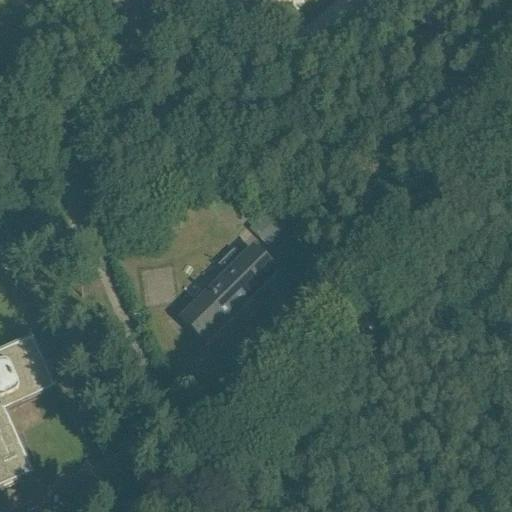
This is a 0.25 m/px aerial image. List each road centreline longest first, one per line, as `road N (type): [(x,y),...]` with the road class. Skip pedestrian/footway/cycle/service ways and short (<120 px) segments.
road 1 (residential): [(131,50),(67,130),(64,167),(212,510)]
road 2 (residential): [(212,510),(511,127)]
